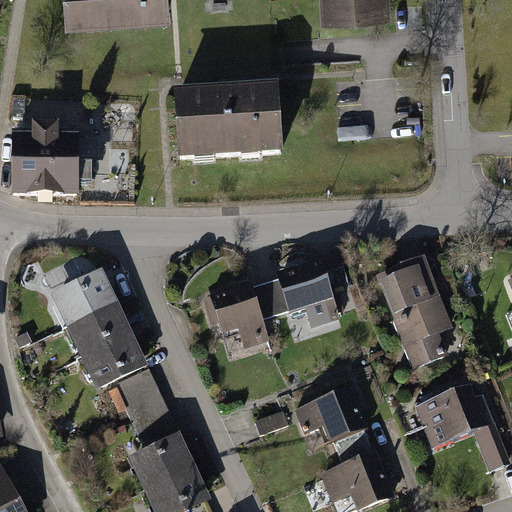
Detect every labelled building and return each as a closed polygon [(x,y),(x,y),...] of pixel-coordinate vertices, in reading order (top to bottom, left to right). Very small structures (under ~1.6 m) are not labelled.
[(169,0),(66,0),(68,22),(170,19),(169,0)] [(391,0),(321,0),(322,23),(393,19),(391,0)] [(283,91),(179,97),(183,168),(287,162),(283,91)] [(81,203),(79,140),(16,141),(17,204),(81,203)] [(454,332),(426,261),(375,280),(410,371),(445,358),(437,338),(454,332)] [(323,267),(280,279),(290,316),(306,311),(311,330),(338,322),(323,267)] [(117,306),(102,274),(51,297),(66,330),(117,306)] [(262,322),(252,288),(211,300),(222,338),(239,333),(244,349),(268,342),(262,322)] [(132,339),(117,306),(66,330),(81,362),(132,339)] [(147,371),(132,339),(81,362),(95,394),(147,371)] [(173,429),(153,384),(122,397),(142,442),(173,429)] [(312,456),(327,449),(366,432),(382,426),(364,386),(295,416),(312,456)] [(477,389),(416,412),(432,452),(470,437),(492,429),(477,389)] [(284,425),(280,413),(254,422),(258,435),(284,425)] [(470,437),(484,473),(506,465),(492,429),(470,437)] [(366,432),(327,449),(337,471),(323,477),(336,507),(350,501),(354,511),(361,511),(407,492),(389,451),(377,456),(366,432)] [(194,472),(179,438),(128,462),(144,496),(194,472)] [(0,511),(24,511),(1,466),(0,465),(0,511)] [(196,511),(210,506),(194,472),(144,496),(151,511),(196,511)]
